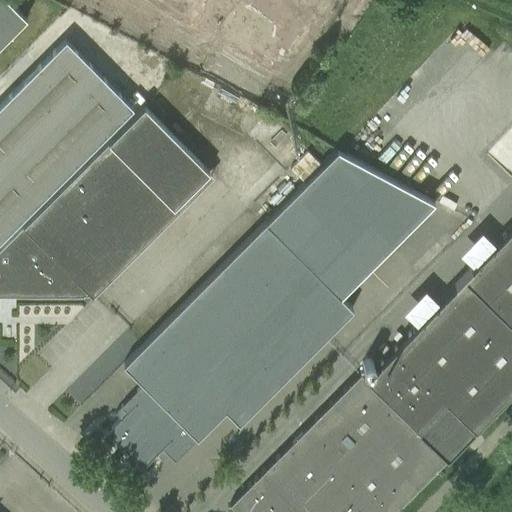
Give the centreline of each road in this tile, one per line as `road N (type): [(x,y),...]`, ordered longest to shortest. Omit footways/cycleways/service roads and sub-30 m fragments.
road 1 (unknown): [(215,511),(240,472),(454,253)]
road 2 (unclassified): [(115,511),(0,405)]
road 3 (unclassified): [(426,511),(511,418)]
